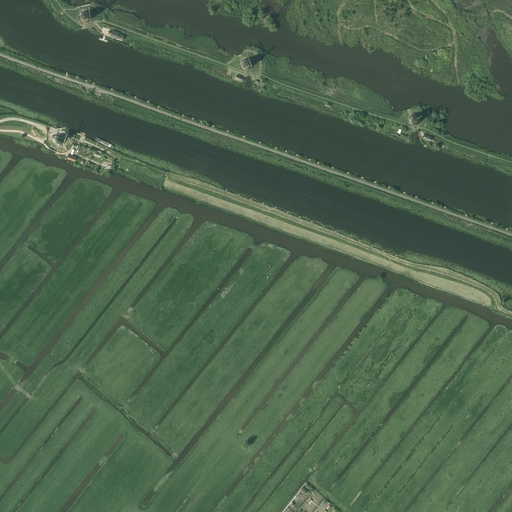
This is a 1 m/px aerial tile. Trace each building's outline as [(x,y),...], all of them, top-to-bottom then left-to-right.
[(81,14),(80,15),(81,19),(85,22),(89,21),(91,18),(90,14),(87,11),(83,12),(81,14)] [(109,32),(108,33),(111,34),(110,36),(117,39),(117,38),(122,40),(124,36),(119,34),(119,33),(112,31),(112,32),(109,31),(109,32)] [(243,60),(242,63),(243,68),(247,70),(250,68),(252,65),(252,64),(251,61),(247,59),(243,60)] [(410,118),(410,121),(414,125),(418,124),(421,119),(419,116),(415,114),(412,115),(410,118)] [(57,135),(56,142),(63,144),(65,136),(57,135)]
